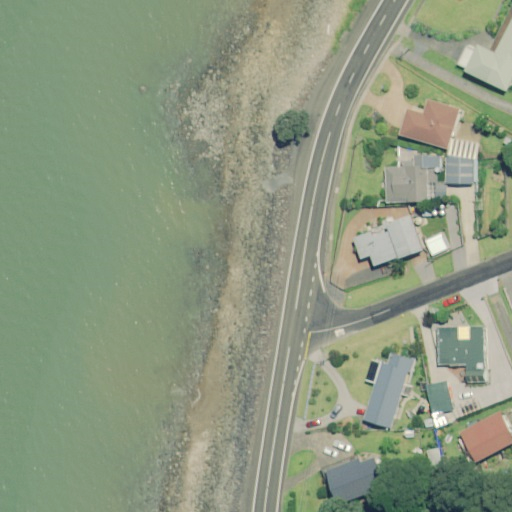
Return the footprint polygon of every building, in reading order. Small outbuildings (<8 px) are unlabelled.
[(482,44),(478,51),(470,47),(461,66),(478,74),(510,90),(511,85),(511,25),(499,53),(482,44)] [(455,138),(462,107),(432,100),(429,113),(412,109),(406,136),(449,146),(449,184),(478,184),(478,138),(455,138)] [(443,171),(443,154),(413,154),(413,148),(395,148),(395,167),(387,167),(387,201),(446,201),(446,182),(440,182),(440,171),(443,171)] [(427,250),(416,215),(393,222),(395,230),(376,236),(374,231),(354,238),(361,258),(376,254),(379,265),(427,250)] [(486,326),(472,327),(473,339),(460,340),(460,327),(437,328),(438,365),(469,364),(469,382),(488,382),(486,326)] [(417,361),(389,351),(364,418),(391,428),(404,394),(410,396),(414,386),(406,383),(411,371),(413,372),(417,361)] [(455,409),(449,381),(431,385),(437,413),(455,409)] [(511,444),(511,424),(504,410),(462,433),(480,463),(511,444)] [(445,463),(440,447),(428,451),(432,467),(445,463)] [(391,487),(380,456),(365,462),(363,457),(330,469),(343,505),(391,487)]
